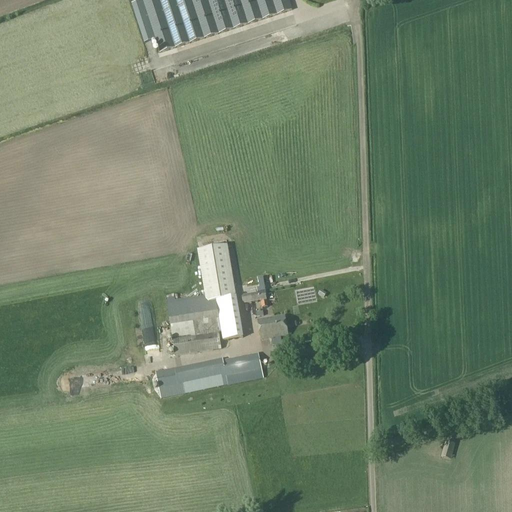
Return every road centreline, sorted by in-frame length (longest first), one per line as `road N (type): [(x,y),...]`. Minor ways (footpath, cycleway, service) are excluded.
road 1 (track): [(352,0),(368,344)]
road 2 (unclassified): [(374,511),(368,344)]
road 3 (track): [(511,400),(372,451)]
